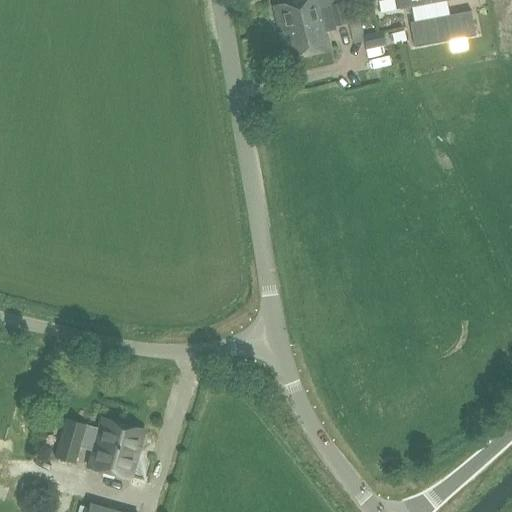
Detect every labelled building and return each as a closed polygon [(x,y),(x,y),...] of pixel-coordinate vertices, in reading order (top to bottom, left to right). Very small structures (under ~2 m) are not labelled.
[(296,0),(272,6),(282,46),(327,34),(327,32),(336,30),(335,26),(348,22),(353,44),(364,42),(363,35),(359,19),(349,21),(345,2),(320,8),(318,0),(296,0)] [(357,0),(358,3),(373,0),(396,0),(398,9),(445,0),(357,0)] [(470,12),(409,23),(414,48),(475,36),(470,12)] [(366,49),(385,45),(382,31),(363,35),(364,42),(366,49)] [(129,480),(143,432),(100,419),(97,429),(64,420),(53,458),(73,464),(77,448),(90,452),(86,468),(129,480)] [(86,511),(119,511),(88,503),(86,511)]
